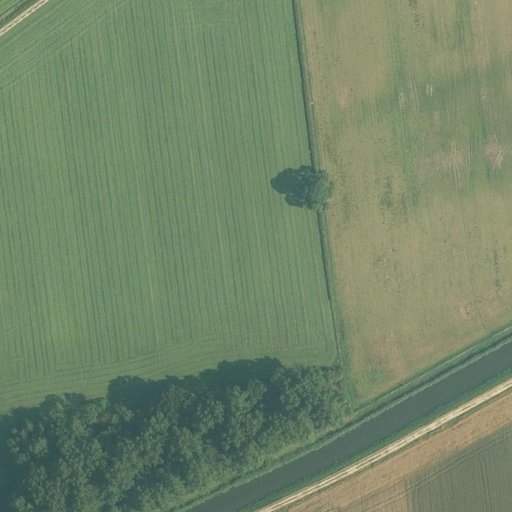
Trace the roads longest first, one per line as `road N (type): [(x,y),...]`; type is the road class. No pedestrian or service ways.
road 1 (track): [(511,332),(336,430),(162,511)]
road 2 (track): [(258,511),(511,382)]
